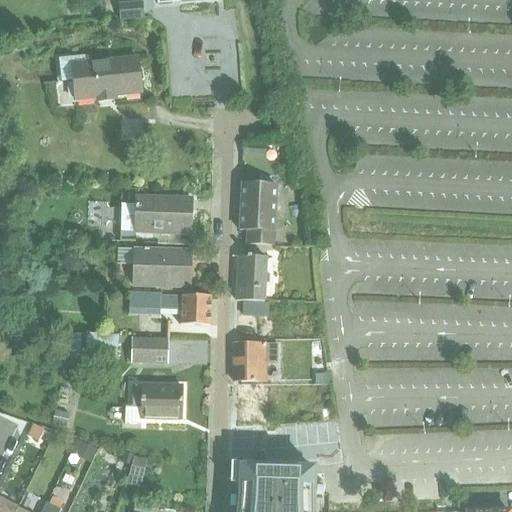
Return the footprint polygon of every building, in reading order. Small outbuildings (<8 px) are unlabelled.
[(118,21),(143,19),(142,3),(117,5),(118,21)] [(87,58),(57,61),(60,85),(73,83),(75,100),(140,93),(136,59),(88,65),(87,58)] [(242,143),(241,158),(264,159),(265,144),(242,143)] [(240,185),(238,231),(246,232),(246,245),(272,246),(275,186),(240,185)] [(135,190),(120,190),(119,241),(134,241),(134,234),(190,235),(191,200),(135,198),(135,190)] [(188,288),(189,252),(133,251),(132,287),(188,288)] [(236,257),(234,301),(261,303),(264,259),(236,257)] [(1,290),(1,308),(14,309),(15,291),(1,290)] [(130,294),(128,294),(127,316),(158,316),(158,310),(180,310),(179,325),(209,326),(210,297),(180,297),(180,298),(159,295),(130,294)] [(242,303),(241,316),(267,317),(268,304),(242,303)] [(45,313),(18,312),(18,329),(45,330),(45,313)] [(116,357),(118,337),(85,335),(84,355),(116,357)] [(167,365),(167,340),(131,339),(130,364),(167,365)] [(264,363),(276,363),(276,345),(232,345),(232,382),(264,382),(264,363)] [(315,375),(315,385),(327,385),(327,375),(315,375)] [(230,382),(231,418),(252,417),(251,382),(230,382)] [(180,420),(181,387),(131,386),(130,409),(124,408),(124,425),(140,425),(140,419),(180,420)] [(124,425),(122,406),(110,408),(112,426),(124,425)] [(330,409),(321,410),(322,421),(331,420),(330,409)] [(55,410),(52,424),(66,426),(68,413),(55,410)] [(33,425),(27,438),(44,447),(51,433),(33,425)] [(79,440),(73,453),(91,462),(98,449),(79,440)] [(123,453),(121,461),(130,464),(132,456),(133,456),(123,453)] [(130,464),(127,475),(141,479),(146,460),(132,456),(130,464)] [(51,484),(70,486),(72,462),(53,460),(51,484)] [(310,511),(311,501),(307,501),(307,495),(311,495),(312,471),(240,469),(239,493),(243,493),(243,498),(239,498),(237,511),(310,511)] [(0,511),(14,511),(15,511),(0,503),(0,511)] [(45,503),(41,511),(57,511),(59,510),(45,503)]
